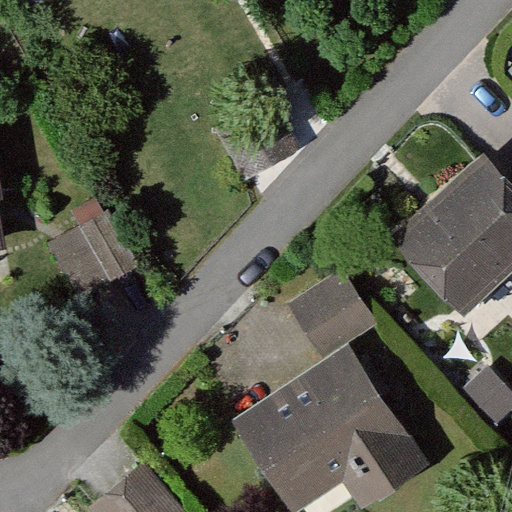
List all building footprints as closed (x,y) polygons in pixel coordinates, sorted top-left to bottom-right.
[(273,91),(215,124),(244,175),(302,142),(273,91)] [(511,165),(494,145),(397,229),(463,304),(511,261),(511,165)] [(109,205),(48,240),(80,296),(142,261),(109,205)] [(344,268),(285,301),(316,356),(375,323),(344,268)] [(356,335),(236,412),(297,506),(346,475),(363,502),(434,456),(356,335)] [(145,456),(88,504),(95,511),(180,511),(187,506),(145,456)]
